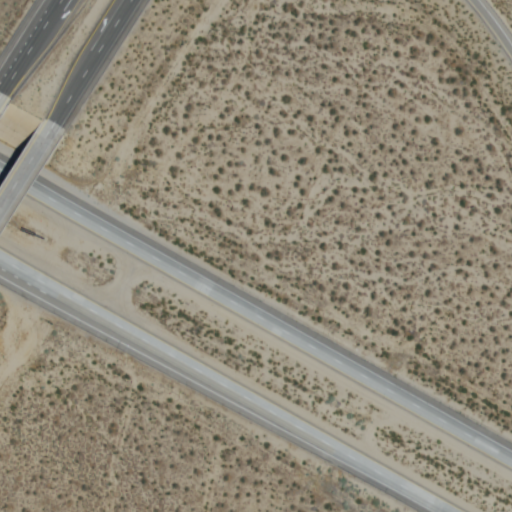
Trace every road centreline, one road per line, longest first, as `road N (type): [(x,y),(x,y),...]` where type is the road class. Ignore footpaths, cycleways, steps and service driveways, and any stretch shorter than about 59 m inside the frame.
road 1 (motorway): [(511,453),(0,165)]
road 2 (motorway): [(0,249),(462,511)]
road 3 (motorway): [(0,261),(401,477)]
road 4 (trunk): [(48,123),(124,0)]
